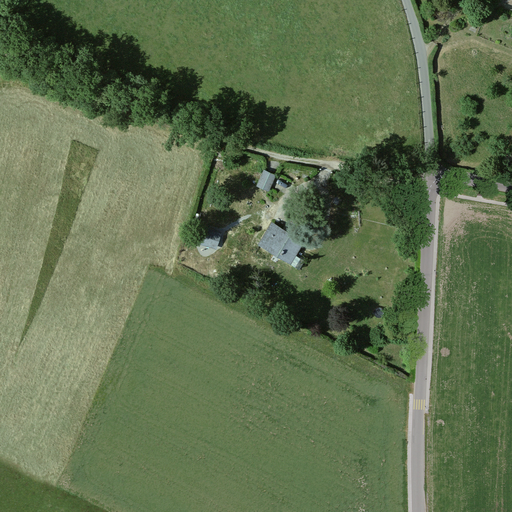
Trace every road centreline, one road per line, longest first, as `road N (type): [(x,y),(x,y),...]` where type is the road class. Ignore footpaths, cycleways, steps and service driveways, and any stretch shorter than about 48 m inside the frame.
road 1 (track): [(430,191),(214,139),(0,48)]
road 2 (residential): [(418,511),(435,179)]
road 3 (unclassified): [(435,179),(406,0)]
